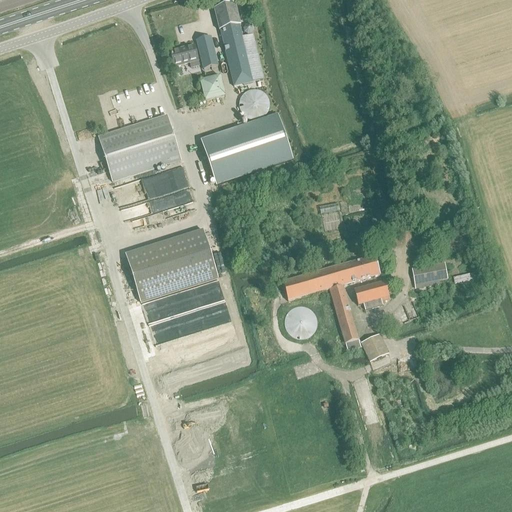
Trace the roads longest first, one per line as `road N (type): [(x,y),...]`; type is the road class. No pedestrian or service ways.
road 1 (track): [(0,256),(192,194)]
road 2 (unclassified): [(0,50),(141,0)]
road 3 (track): [(511,351),(400,354),(375,326)]
